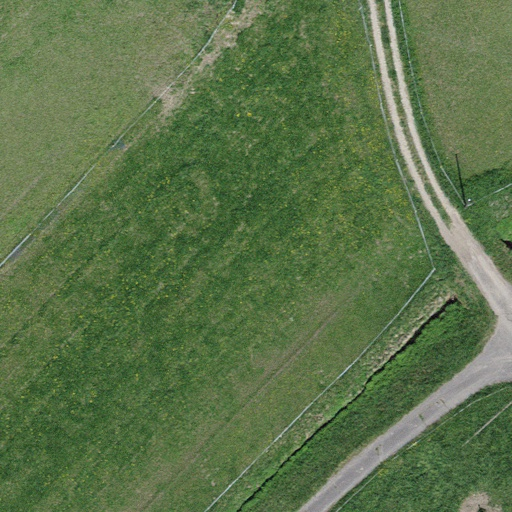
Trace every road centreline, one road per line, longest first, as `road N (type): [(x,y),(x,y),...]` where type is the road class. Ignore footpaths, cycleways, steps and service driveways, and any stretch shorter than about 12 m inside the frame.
road 1 (track): [(297,511),(511,349)]
road 2 (track): [(442,219),(403,122),(377,0)]
